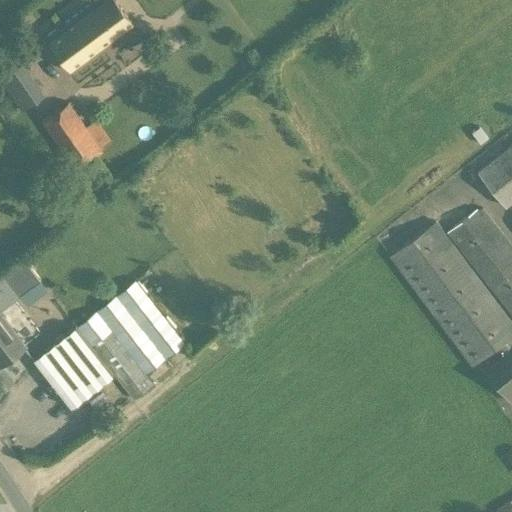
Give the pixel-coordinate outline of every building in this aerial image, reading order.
[(115,0),(93,0),(45,36),(72,71),(134,25),(115,0)] [(0,76),(0,79),(21,111),(44,95),(21,62),(0,76)] [(41,120),(74,170),(102,150),(68,101),(41,120)] [(511,136),(466,166),(489,201),(511,185),(511,136)] [(440,218),(389,254),(469,367),(482,358),(506,392),(511,387),(511,240),(484,201),(446,228),(440,218)] [(72,406),(114,373),(134,398),(154,382),(147,372),(186,341),(136,277),(76,324),(34,357),(72,406)] [(0,363),(24,346),(0,314),(0,363)]
